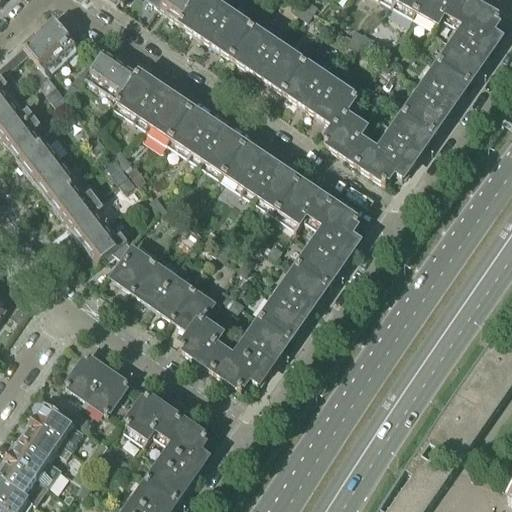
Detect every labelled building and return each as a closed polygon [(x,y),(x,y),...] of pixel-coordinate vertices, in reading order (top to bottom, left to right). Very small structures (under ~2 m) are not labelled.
[(0,0),(0,9),(8,0),(0,0)] [(97,0),(115,12),(123,0),(97,0)] [(178,31),(179,32),(199,1),(199,0),(198,0),(149,0),(146,5),(158,14),(157,16),(179,31),(178,31)] [(380,3),(393,10),(398,0),(375,0),(378,1),(375,6),(377,8),(380,3)] [(395,11),(414,22),(427,0),(398,0),(393,10),(390,15),(392,16),(395,11)] [(451,29),(454,30),(465,10),(464,10),(445,0),(427,0),(414,22),(435,34),(432,39),(434,40),(437,35),(441,28),(449,32),(451,29)] [(180,32),(200,45),(219,15),(223,10),(220,9),(217,13),(199,1),(179,32),(180,32)] [(255,16),(262,21),(271,8),(264,2),(255,16)] [(302,4),(298,11),(311,20),(317,22),(321,16),(316,13),(302,4)] [(463,35),(452,50),(481,72),(497,49),(498,50),(499,47),(498,46),(497,48),(489,43),(497,30),(498,31),(499,29),(498,28),(497,29),(466,11),(465,10),(454,30),(463,35)] [(311,20),(298,11),(293,18),(307,27),(311,20)] [(231,67),(232,67),(256,32),(253,31),(250,35),(232,23),(235,19),(233,17),(230,22),(219,15),(200,45),(232,66),(231,67)] [(50,30),(38,40),(60,65),(74,53),(74,52),(77,49),(73,42),(56,30),(55,30),(50,31),(50,30)] [(233,67),(252,80),(276,46),(256,32),(232,67),(233,67)] [(355,37),(351,44),(365,53),(369,46),(355,37)] [(60,65),(38,40),(22,54),(29,62),(44,80),(60,65)] [(398,46),(405,52),(410,45),(403,40),(398,46)] [(365,53),(351,44),(347,51),(360,60),(365,53)] [(390,56),(371,45),(367,52),(386,63),(390,56)] [(283,102),(284,102),(304,72),(286,60),(289,55),(276,46),(252,80),(284,101),(283,102)] [(451,53),(438,71),(468,93),(468,92),(481,72),(452,50),(448,47),(447,50),(451,53)] [(410,55),(417,60),(422,53),(415,48),(410,55)] [(0,83),(29,62),(22,54),(0,73),(0,83)] [(380,72),(387,77),(396,63),(389,58),(380,72)] [(84,90),(116,111),(136,83),(104,62),(89,84),(81,79),(68,97),(75,102),(84,90)] [(426,89),(417,101),(446,122),(467,93),(468,93),(438,71),(427,87),(423,84),(421,86),(426,89)] [(285,102),(305,115),(325,86),(328,81),(326,80),(322,84),(304,72),(284,102),(285,102)] [(381,74),(377,79),(383,84),(387,79),(381,74)] [(30,81),(37,89),(43,83),(37,76),(30,81)] [(136,126),(147,134),(169,105),(138,84),(136,83),(136,84),(136,83),(116,111),(116,113),(134,125),(131,130),(133,131),(136,126)] [(0,116),(15,106),(5,93),(7,92),(0,84),(0,116)] [(305,115),(336,136),(345,123),(356,107),(347,100),(350,96),(348,94),(345,99),(325,86),(305,115)] [(368,93),(373,97),(377,100),(381,93),(373,87),(368,93)] [(361,99),(368,104),(373,97),(368,93),(366,92),(361,99)] [(50,99),(55,106),(62,102),(57,94),(50,99)] [(416,104),(403,122),(433,143),(433,142),(432,142),(446,122),(417,101),(413,98),(411,100),(416,104)] [(373,108),(380,113),(385,106),(378,101),(373,108)] [(62,102),(55,106),(60,114),(67,109),(62,102)] [(150,135),(169,149),(189,119),(169,105),(147,134),(144,139),(146,140),(150,135)] [(0,147),(1,149),(33,124),(27,116),(24,118),(15,106),(0,116),(0,147)] [(200,177),(204,172),(222,142),(190,120),(189,119),(169,149),(189,162),(186,167),(200,177)] [(391,139),(388,143),(418,163),(431,143),(432,144),(433,143),(403,122),(392,137),(388,134),(386,136),(391,139)] [(356,174),(369,155),(365,152),(368,147),(362,143),(369,132),(367,131),(363,136),(345,123),(336,136),(326,151),(325,150),(323,152),(325,153),(325,152),(356,173),(356,174)] [(8,156),(17,169),(46,147),(36,135),(40,132),(33,124),(1,149),(7,157),(8,156)] [(82,144),(87,151),(94,146),(89,139),(82,144)] [(204,172),(223,185),(243,155),(222,142),(204,172)] [(369,155),(356,174),(357,175),(357,174),(384,192),(385,193),(386,191),(385,191),(393,179),(401,185),(401,186),(402,186),(403,185),(403,184),(418,163),(388,143),(377,160),(369,155)] [(94,146),(87,151),(93,158),(99,153),(94,146)] [(28,182),(33,190),(62,168),(46,147),(17,169),(23,176),(22,176),(27,183),(28,182)] [(253,212),(256,207),(275,177),(244,156),(243,155),(223,185),(241,197),(238,202),(240,203),(244,198),(254,205),(250,210),(253,212)] [(113,162),(122,174),(129,169),(119,157),(113,162)] [(43,203),(49,210),(78,188),(62,168),(33,190),(38,196),(38,197),(43,203)] [(111,181),(117,189),(128,182),(122,174),(111,181)] [(256,207),(276,220),(297,191),(296,191),(275,177),(256,207)] [(128,182),(117,189),(123,198),(135,190),(128,182)] [(58,223),(64,231),(96,206),(90,198),(87,200),(78,188),(49,210),(59,223),(58,223)] [(312,231),(315,234),(329,213),(328,212),(328,213),(297,192),(297,191),(276,220),(296,233),(292,238),(295,240),(298,235),(300,236),(304,231),(310,234),(312,231)] [(157,222),(165,217),(155,203),(147,209),(153,216),(157,222)] [(71,238),(81,251),(109,229),(99,217),(102,215),(96,206),(64,231),(70,239),(71,238)] [(322,238),(311,254),(340,274),(355,252),(356,253),(357,251),(356,250),(355,251),(347,245),(356,233),(357,233),(358,232),(356,231),(356,232),(330,214),(330,213),(329,213),(315,234),(322,238)] [(157,222),(153,216),(144,221),(149,228),(157,222)] [(171,231),(184,241),(189,233),(176,224),(171,231)] [(116,262),(122,266),(129,255),(130,254),(126,249),(120,241),(118,242),(109,229),(81,251),(96,272),(105,267),(108,271),(116,262)] [(255,251),(262,256),(267,248),(260,244),(255,251)] [(219,245),(215,251),(228,261),(232,254),(219,245)] [(228,261),(215,251),(210,258),(223,267),(228,261)] [(309,256),(296,275),(326,295),(340,274),(311,254),(306,251),(305,253),(309,256)] [(132,300),(133,301),(153,271),(132,256),(135,252),(133,252),(131,256),(130,255),(129,255),(122,266),(124,268),(112,285),(111,286),(112,287),(112,286),(132,300)] [(268,259),(275,265),(280,257),(273,252),(268,259)] [(237,277),(244,282),(253,268),(246,263),(237,277)] [(133,300),(154,315),(177,281),(176,280),(173,285),(153,271),(133,301),(133,300)] [(281,296),(274,306),(303,327),(325,296),(326,295),(296,275),(283,294),(278,291),(277,293),(281,296)] [(172,327),(172,328),(192,299),(175,286),(178,281),(177,281),(154,315),(172,327)] [(217,304),(224,309),(228,302),(222,298),(217,304)] [(173,328),(192,340),(212,312),(214,308),(212,306),(210,311),(192,299),(172,328),(173,328)] [(273,308),(260,327),(289,348),(289,347),(303,327),(274,306),(270,303),(268,305),(273,308)] [(229,313),(236,319),(241,311),(234,306),(229,313)] [(439,415),(415,452),(399,476),(380,506),(376,511),(429,511),(451,481),(448,479),(449,479),(431,466),(428,470),(420,465),(428,453),(454,471),(455,470),(457,472),(511,393),(511,310),(501,325),(480,355),(460,385),(439,415)] [(211,379),(212,379),(225,361),(221,358),(224,354),(218,350),(222,344),(202,329),(213,313),(212,312),(192,340),(181,355),(179,357),(181,358),(181,357),(212,378),(211,379)] [(23,315),(19,322),(24,326),(29,319),(23,315)] [(240,346),(245,349),(273,369),(288,349),(289,348),(260,327),(246,347),(241,344),(240,346)] [(225,361),(212,379),(213,380),(240,398),(239,399),(241,400),(242,398),(241,398),(249,386),(257,391),(256,392),(258,393),(259,391),(258,391),(273,369),(245,349),(233,366),(225,361)] [(106,379),(98,374),(86,365),(87,365),(85,364),(84,365),(85,366),(66,393),(66,392),(65,394),(66,394),(79,404),(78,406),(84,410),(85,408),(106,379)] [(106,379),(85,408),(106,423),(126,395),(127,394),(126,393),(110,382),(106,379)] [(160,445),(165,448),(178,429),(177,428),(177,429),(146,407),(146,406),(145,405),(144,407),(145,408),(129,431),(149,445),(145,449),(147,451),(151,445),(157,449),(160,445)] [(56,450),(71,460),(77,451),(75,450),(82,440),(73,434),(43,413),(42,414),(41,414),(36,413),(32,419),(34,424),(36,425),(35,425),(34,425),(30,432),(39,438),(40,436),(48,442),(46,445),(56,451),(56,450)] [(62,421),(75,431),(80,424),(66,414),(62,421)] [(80,424),(75,431),(80,434),(85,427),(80,424)] [(172,453),(160,470),(190,489),(205,468),(206,467),(205,466),(204,467),(196,461),(204,450),(205,450),(207,449),(206,448),(205,448),(179,430),(179,429),(178,429),(165,448),(172,453)] [(19,449),(49,470),(56,460),(66,467),(71,460),(56,450),(56,451),(46,445),(48,442),(40,436),(39,438),(30,432),(27,436),(27,437),(19,449)] [(32,485),(52,499),(57,491),(49,485),(56,474),(49,470),(19,449),(14,449),(8,457),(10,461),(6,467),(15,473),(15,472),(24,477),(22,480),(31,486),(32,485)] [(100,463),(107,468),(113,461),(105,456),(100,463)] [(84,468),(87,470),(92,474),(99,464),(91,458),(84,468)] [(92,474),(87,470),(84,468),(82,466),(77,474),(87,481),(92,474)] [(0,489),(24,505),(31,496),(41,503),(42,501),(49,506),(53,500),(52,499),(32,485),(31,486),(22,480),(24,477),(15,472),(15,473),(6,467),(2,472),(3,473),(2,474),(1,473),(0,472),(0,489)] [(117,474),(124,479),(129,472),(122,467),(117,474)] [(158,473),(146,491),(176,511),(176,510),(175,510),(190,489),(160,470),(155,467),(154,469),(158,473)] [(85,484),(80,491),(87,496),(92,489),(85,484)] [(0,511),(31,511),(32,511),(24,505),(0,489),(0,511)] [(87,496),(80,491),(76,498),(83,502),(87,496)] [(129,504),(124,511),(173,511),(174,511),(175,511),(176,511),(146,491),(134,507),(129,504)]
